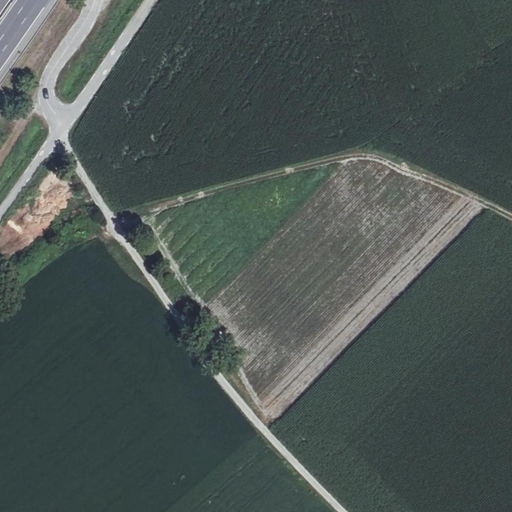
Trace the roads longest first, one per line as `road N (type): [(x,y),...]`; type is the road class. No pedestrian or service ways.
road 1 (unclassified): [(60,126),(103,208),(205,360),(342,511)]
road 2 (track): [(511,219),(395,152),(356,146),(103,208)]
road 3 (unclassified): [(144,0),(60,126)]
road 4 (residential): [(95,0),(47,77),(44,91),(60,126)]
